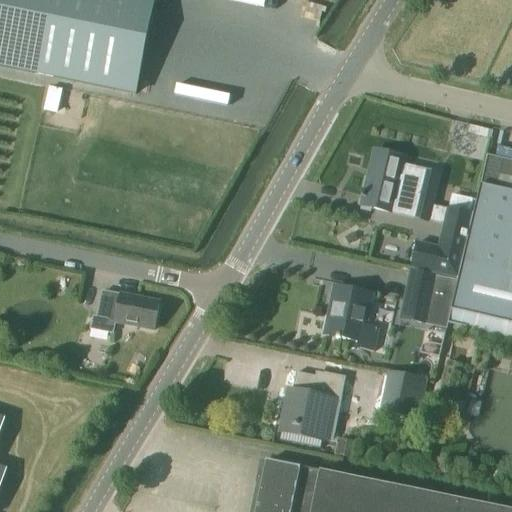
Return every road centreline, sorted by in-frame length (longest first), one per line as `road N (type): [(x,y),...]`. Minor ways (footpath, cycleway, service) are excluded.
road 1 (unclassified): [(86,511),(220,289)]
road 2 (unclassified): [(220,289),(350,70)]
road 3 (unclassified): [(220,289),(0,241)]
road 4 (unclassified): [(511,115),(350,70)]
